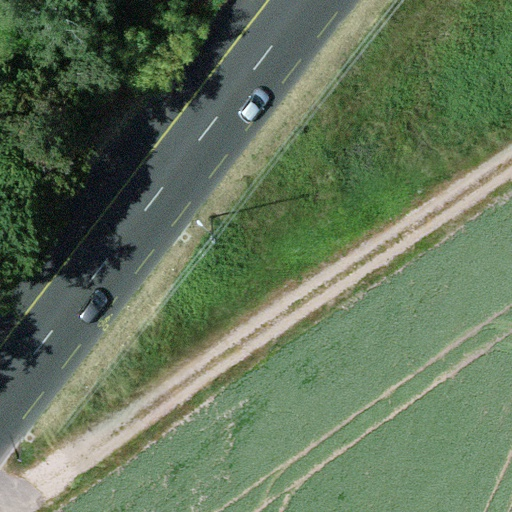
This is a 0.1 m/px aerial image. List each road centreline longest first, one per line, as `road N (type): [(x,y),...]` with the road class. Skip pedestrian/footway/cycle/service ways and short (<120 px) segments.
road 1 (track): [(0,500),(41,485),(511,158)]
road 2 (primary): [(0,379),(295,0)]
